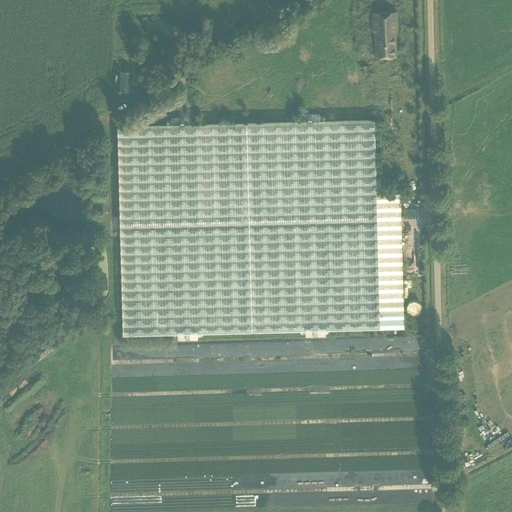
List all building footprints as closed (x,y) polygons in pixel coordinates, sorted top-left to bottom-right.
[(370,28),(370,51),(391,51),(392,7),(366,7),(366,28),(370,28)] [(123,44),(123,28),(110,28),(110,44),(123,44)] [(114,71),(113,83),(121,84),(121,71),(114,71)] [(119,129),(124,337),(404,330),(400,196),(377,197),(375,122),(119,129)] [(416,387),(394,388),(394,405),(397,405),(397,414),(422,414),(422,397),(416,398),(416,387)] [(416,438),(416,434),(390,433),(389,448),(419,450),(420,438),(416,438)]
